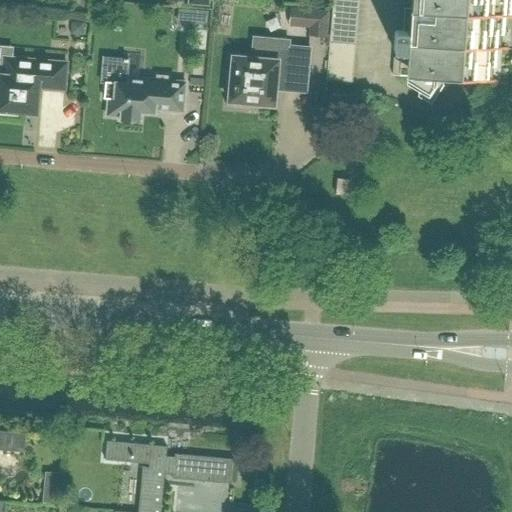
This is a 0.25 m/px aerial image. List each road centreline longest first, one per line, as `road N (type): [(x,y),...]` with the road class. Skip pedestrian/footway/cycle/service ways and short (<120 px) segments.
road 1 (tertiary): [(310,338),(0,312)]
road 2 (residential): [(238,176),(0,155)]
road 3 (tertiary): [(511,353),(310,338)]
road 4 (residential): [(310,338),(293,511)]
